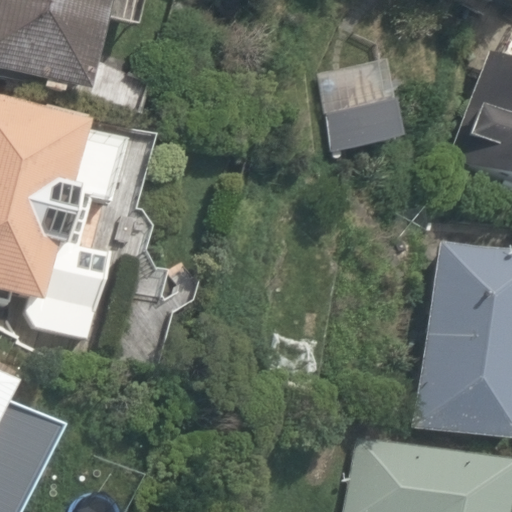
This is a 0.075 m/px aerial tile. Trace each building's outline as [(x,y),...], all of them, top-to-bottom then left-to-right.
[(115,0),(0,0),(0,68),(89,94),(115,0)] [(511,60),(477,48),(442,140),(511,166),(511,60)] [(142,148),(0,107),(0,304),(32,313),(25,336),(83,353),(142,148)] [(511,398),(511,247),(432,236),(404,421),(506,437),(511,398)] [(0,511),(3,511),(53,417),(0,390),(0,511)] [(481,511),(491,459),(349,432),(333,511),(481,511)]
